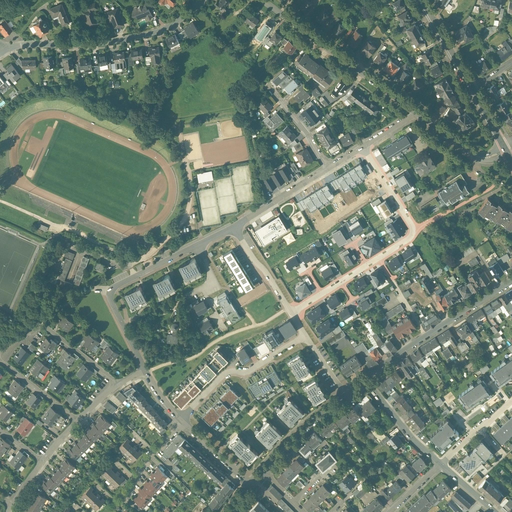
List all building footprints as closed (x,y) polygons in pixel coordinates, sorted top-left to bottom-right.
[(151,3),(147,0),(144,1),(145,5),(147,9),(149,9),(154,7),(151,3)] [(230,2),(227,0),(220,0),(218,3),(217,1),(214,4),(220,9),(220,10),(223,7),(224,8),(230,2)] [(313,4),(306,0),(305,0),(300,7),(307,12),(313,4)] [(401,0),(396,0),(392,3),(394,6),(392,7),(394,11),(398,9),(403,6),(404,5),(401,0)] [(490,0),(490,8),(493,8),(495,8),(499,9),(499,6),(500,6),(501,3),(500,3),(500,0),(490,0)] [(95,3),(86,6),(87,10),(82,12),(87,26),(97,23),(92,10),(97,8),(95,3)] [(69,23),(61,5),(49,10),(52,18),(58,16),(62,25),(69,23)] [(142,6),(140,6),(138,7),(134,9),(134,10),(133,15),(135,16),(140,14),(142,17),(145,15),(146,17),(147,19),(150,19),(152,17),(150,13),(151,13),(149,9),(147,9),(145,5),(142,6)] [(118,8),(106,13),(108,17),(111,16),(115,28),(124,24),(118,8)] [(400,14),(398,15),(401,21),(399,22),(401,25),(403,24),(409,20),(408,19),(411,17),(411,16),(410,14),(409,14),(407,10),(400,14)] [(322,11),(316,19),(323,23),(326,20),(327,18),(329,16),(326,14),(325,13),(324,13),(322,11)] [(258,20),(249,13),(245,20),(254,27),(258,20)] [(38,20),(36,21),(37,22),(33,25),(33,26),(30,28),(33,33),(37,31),(40,35),(47,31),(44,25),(45,25),(45,24),(45,23),(45,22),(44,22),(43,22),(43,23),(39,18),(37,19),(38,20)] [(5,21),(0,24),(0,30),(4,36),(12,30),(5,21)] [(463,21),(460,24),(454,29),(455,31),(466,25),(463,21)] [(193,22),(184,28),(185,29),(188,34),(189,36),(195,32),(195,33),(199,30),(193,22)] [(341,25),(338,23),(333,30),(339,35),(342,32),(343,30),(345,28),(343,26),(341,24),(341,25)] [(415,24),(407,28),(407,29),(408,31),(406,31),(408,35),(410,34),(412,39),(421,34),(417,28),(418,28),(417,25),(416,26),(415,24)] [(455,31),(454,32),(459,40),(466,36),(468,39),(473,36),(471,31),(472,31),(470,28),(469,29),(466,25),(455,31)] [(493,26),(486,27),(478,37),(480,40),(498,27),(497,25),(493,26)] [(350,29),(345,36),(348,38),(353,31),(350,29)] [(275,31),(273,34),(274,34),(270,39),(273,42),(272,43),(275,44),(275,43),(276,44),(277,42),(278,42),(280,40),(279,39),(281,37),(277,34),(278,33),(275,31)] [(356,31),(352,35),(353,35),(348,41),(355,46),(359,40),(363,36),(356,31)] [(265,36),(259,32),(256,36),(261,40),(262,40),(265,36)] [(175,34),(166,39),(170,46),(179,42),(175,34)] [(421,34),(412,39),(415,43),(413,44),(414,47),(416,46),(419,45),(424,42),(425,41),(423,38),(424,36),(423,35),(421,34)] [(511,49),(506,40),(502,43),(504,46),(497,51),(500,56),(501,56),(503,59),(511,52),(511,49)] [(369,42),(367,41),(360,50),(369,56),(376,47),(371,43),(371,42),(370,41),(369,42)] [(288,42),(284,48),(287,51),(286,51),(287,52),(288,51),(291,54),(296,47),(288,42)] [(159,46),(149,48),(150,56),(151,56),(152,62),(160,60),(160,55),(159,46)] [(142,49),(131,50),(132,55),(133,59),(143,58),(142,49)] [(427,50),(422,53),(418,55),(421,60),(423,59),(432,54),(431,51),(429,49),(427,50)] [(124,51),(114,53),(116,67),(126,65),(124,51)] [(380,52),(374,60),(374,61),(376,63),(377,63),(377,62),(380,65),(381,65),(384,60),(386,56),(380,52)] [(319,65),(308,57),(309,55),(305,53),(302,57),(300,55),(295,63),(312,75),(315,71),(314,71),(319,65)] [(106,54),(96,55),(98,64),(108,62),(108,61),(106,54)] [(432,54),(423,59),(424,60),(425,60),(427,63),(432,60),(432,61),(435,59),(434,56),(433,56),(432,54)] [(51,55),(43,56),(44,66),(53,65),(52,61),(53,61),(52,58),(51,55)] [(71,55),(61,56),(62,60),(62,63),(63,63),(63,66),(64,70),(73,69),(71,55)] [(88,55),(85,56),(85,57),(79,57),(79,60),(79,62),(80,63),(80,66),(85,66),(85,67),(85,70),(91,69),(91,68),(91,67),(89,56),(88,56),(88,55)] [(34,59),(22,60),(22,65),(22,68),(29,67),(29,68),(35,67),(34,59)] [(484,60),(480,62),(479,61),(477,62),(478,64),(474,66),(479,74),(483,72),(483,71),(488,68),(489,69),(484,60)] [(398,66),(391,61),(385,69),(386,69),(385,69),(386,70),(386,71),(387,71),(388,71),(389,71),(393,74),(397,68),(398,66)] [(18,71),(11,63),(5,68),(8,71),(6,73),(5,71),(9,76),(9,77),(12,80),(18,75),(16,73),(18,71)] [(326,69),(320,65),(320,64),(319,65),(314,71),(315,71),(316,72),(313,76),(314,75),(317,78),(316,79),(321,83),(322,82),(326,84),(325,85),(328,81),(330,82),(334,77),(334,76),(333,77),(328,72),(329,70),(327,69),(326,69)] [(432,67),(429,69),(432,74),(433,73),(435,76),(443,72),(440,67),(441,67),(439,64),(438,65),(438,64),(432,67)] [(403,70),(402,71),(397,77),(398,78),(397,79),(398,80),(399,81),(400,80),(401,80),(404,82),(405,80),(406,80),(406,81),(406,80),(406,81),(409,77),(408,76),(410,74),(406,70),(407,69),(405,67),(403,70)] [(283,71),(273,80),(278,85),(289,75),(288,75),(284,71),(283,71)] [(415,74),(407,83),(410,85),(415,78),(415,79),(417,76),(415,74)] [(289,75),(278,85),(279,84),(283,89),(293,79),(293,80),(289,75)] [(415,79),(415,78),(410,85),(409,86),(413,88),(412,89),(415,92),(416,91),(418,88),(420,89),(423,84),(415,79)] [(447,81),(445,78),(436,83),(438,87),(436,88),(440,95),(442,94),(442,95),(444,98),(454,92),(452,89),(448,81),(447,81)] [(293,79),(283,89),(284,88),(288,93),(295,86),(298,84),(293,79)] [(346,83),(343,81),(343,82),(341,80),(334,88),(332,91),(337,96),(340,93),(341,94),(343,91),(344,92),(349,85),(346,83)] [(308,93),(304,88),(306,86),(303,83),(302,84),(298,88),(301,91),(294,97),(299,102),(308,93)] [(436,83),(429,87),(431,91),(427,94),(431,101),(434,100),(437,102),(442,95),(442,94),(440,95),(436,88),(438,87),(436,83)] [(494,84),(487,89),(491,95),(490,95),(492,98),(500,93),(500,94),(503,92),(500,88),(498,90),(494,84)] [(320,94),(314,86),(309,90),(315,98),(320,94)] [(361,95),(354,89),(349,95),(346,99),(343,100),(343,101),(347,106),(350,104),(354,101),(361,95)] [(454,92),(444,98),(447,103),(449,102),(450,106),(459,101),(459,100),(458,98),(457,97),(454,92)] [(369,101),(361,95),(354,101),(359,105),(358,106),(361,107),(362,106),(364,108),(369,101)] [(272,107),(264,99),(257,105),(265,113),(266,112),(267,111),(272,107)] [(501,102),(497,105),(502,114),(509,109),(506,104),(507,103),(505,100),(501,102)] [(304,107),(306,110),(312,105),(313,104),(311,101),(304,107)] [(377,106),(369,101),(364,108),(366,109),(363,112),(366,114),(368,111),(371,114),(372,112),(375,114),(378,109),(376,108),(377,106)] [(463,109),(459,101),(450,106),(451,106),(452,105),(457,113),(463,109)] [(446,109),(439,104),(436,109),(442,114),(446,109)] [(302,113),(306,119),(316,111),(312,105),(306,110),(302,113)] [(454,111),(451,108),(450,108),(444,115),(452,121),(456,114),(454,112),(454,111)] [(316,111),(306,119),(311,125),(312,124),(319,119),(321,117),(316,111)] [(459,115),(458,116),(459,117),(455,120),(464,129),(467,126),(468,128),(471,125),(472,125),(473,125),(474,124),(474,123),(474,122),(473,121),(465,111),(462,115),(461,114),(460,114),(459,115)] [(283,121),(277,114),(273,118),(272,117),(270,119),(266,123),(273,130),(283,121)] [(319,119),(312,124),(314,127),(321,121),(319,119)] [(324,123),(315,130),(317,133),(326,127),(324,123)] [(296,136),(287,126),(278,134),(281,137),(283,136),(289,143),(296,136)] [(334,139),(326,127),(317,133),(320,138),(321,137),(325,144),(324,144),(330,154),(342,147),(336,137),(334,139)] [(349,132),(340,137),(344,145),(353,140),(349,132)] [(384,148),(390,158),(397,153),(398,155),(410,148),(409,146),(414,143),(408,133),(384,148)] [(297,143),(293,146),(296,151),(303,147),(299,141),(297,143)] [(306,149),(296,155),(299,161),(310,155),(306,149)] [(310,155),(299,161),(302,166),(313,161),(310,155)] [(430,157),(426,159),(426,158),(423,160),(424,161),(416,166),(418,169),(416,170),(417,172),(419,171),(421,174),(428,170),(429,171),(434,169),(433,167),(435,165),(430,157)] [(360,163),(354,167),(362,179),(367,175),(362,167),(360,163)] [(299,171),(294,164),(291,166),(291,167),(295,173),(299,171)] [(287,166),(278,171),(285,182),(291,178),(289,174),(291,173),(289,169),(287,166)] [(362,179),(354,167),(348,171),(356,183),(362,179)] [(398,167),(390,172),(392,175),(400,171),(398,167)] [(197,173),(199,182),(213,179),(212,170),(197,173)] [(270,176),(277,187),(285,182),(278,171),(270,176)] [(356,183),(348,171),(342,174),(350,186),(356,183)] [(404,172),(394,178),(398,185),(408,179),(404,172)] [(461,173),(446,182),(448,185),(439,191),(445,202),(447,201),(449,204),(452,202),(469,191),(461,179),(463,177),(461,173)] [(350,186),(342,174),(337,178),(341,186),(344,190),(350,186)] [(264,184),(267,188),(269,187),(271,190),(277,187),(270,176),(262,181),(264,184)] [(413,185),(408,179),(398,185),(403,192),(413,185)] [(269,187),(267,188),(264,184),(262,186),(265,194),(269,192),(271,190),(269,187)] [(327,184),(321,188),(329,200),(334,196),(332,192),(327,184)] [(329,200),(321,188),(315,191),(323,203),(329,200)] [(323,203),(315,191),(309,195),(317,207),(323,203)] [(413,191),(405,196),(408,200),(415,195),(413,191)] [(317,207),(309,195),(303,199),(307,207),(310,211),(317,207)] [(374,206),(376,205),(381,202),(379,198),(371,202),(374,206)] [(435,198),(421,207),(423,211),(436,203),(438,206),(440,205),(435,198)] [(488,198),(478,211),(484,215),(485,214),(489,217),(490,216),(497,206),(492,202),(492,203),(490,202),(491,200),(488,198)] [(386,199),(381,202),(376,205),(380,211),(380,212),(390,206),(386,199)] [(509,211),(499,204),(497,206),(490,216),(496,221),(497,219),(501,222),(502,221),(509,211)] [(394,212),(390,206),(380,212),(384,218),(386,217),(388,221),(391,219),(389,216),(394,212)] [(511,211),(510,210),(509,211),(502,221),(505,223),(505,224),(511,229),(511,227),(511,228),(511,227),(511,211)] [(288,229),(279,215),(255,230),(264,244),(273,238),(272,237),(277,233),(278,235),(288,229)] [(387,225),(393,221),(392,218),(391,219),(388,221),(384,223),(386,226),(388,225),(387,225)] [(397,219),(393,221),(387,225),(388,225),(391,231),(401,225),(400,223),(397,219)] [(349,226),(351,229),(355,234),(363,229),(358,220),(350,225),(349,226)] [(346,232),(351,229),(349,226),(350,225),(347,222),(342,225),(343,227),(346,232)] [(395,237),(401,233),(405,231),(402,227),(403,227),(401,225),(391,231),(395,237)] [(343,227),(340,229),(345,237),(348,235),(346,232),(343,227)] [(345,237),(340,229),(333,234),(339,244),(346,240),(345,237)] [(374,237),(374,236),(376,235),(373,230),(365,234),(369,240),(374,237)] [(283,235),(288,243),(296,239),(291,231),(283,235)] [(381,247),(374,237),(369,240),(364,243),(366,246),(364,247),(367,252),(369,251),(370,254),(381,247)] [(471,245),(462,251),(465,256),(474,250),(471,245)] [(315,248),(307,253),(306,253),(311,260),(311,261),(320,255),(315,248)] [(412,248),(404,253),(408,260),(416,255),(418,258),(422,255),(417,248),(413,250),(412,248)] [(236,256),(232,249),(223,255),(227,261),(236,256)] [(344,256),(350,253),(347,249),(340,254),(342,258),(344,256)] [(74,254),(66,251),(64,256),(72,260),(74,254)] [(352,251),(350,253),(344,256),(350,264),(357,260),(352,251)] [(506,251),(503,253),(504,255),(498,258),(502,263),(510,259),(506,251)] [(306,253),(307,253),(306,253),(302,256),(306,263),(311,260),(306,253)] [(240,262),(236,256),(227,261),(231,267),(240,262)] [(398,256),(389,262),(394,270),(406,263),(402,256),(399,258),(398,256)] [(83,257),(73,283),(79,285),(89,259),(83,257)] [(299,263),(295,257),(286,263),(290,270),(300,264),(299,263)] [(476,257),(468,262),(471,267),(479,262),(476,257)] [(195,258),(179,266),(186,279),(192,276),(202,271),(195,258)] [(66,259),(56,285),(70,290),(73,284),(64,281),(72,261),(66,259)] [(497,261),(490,266),(496,276),(504,271),(499,264),(497,261)] [(104,265),(97,262),(96,262),(94,268),(102,270),(102,271),(103,267),(104,268),(105,266),(104,266),(105,265),(104,264),(104,265)] [(243,268),(240,262),(231,267),(234,274),(243,268)] [(330,267),(334,272),(338,270),(334,263),(331,265),(330,264),(328,266),(329,267),(330,267)] [(433,276),(425,263),(421,266),(422,268),(424,267),(425,270),(431,277),(433,276)] [(335,275),(334,272),(330,267),(329,267),(322,272),(327,280),(335,275)] [(373,277),(370,279),(375,287),(387,279),(380,267),(371,273),(373,277)] [(247,275),(243,268),(234,274),(238,280),(247,275)] [(481,273),(479,274),(479,273),(477,269),(472,272),(473,273),(469,276),(469,275),(468,276),(470,279),(467,281),(472,290),(477,287),(480,285),(479,284),(481,283),(482,284),(484,282),(485,283),(490,279),(484,271),(481,273)] [(169,274),(153,281),(160,295),(176,287),(169,274)] [(251,281),(247,275),(238,280),(242,286),(251,281)] [(369,284),(364,276),(354,282),(359,290),(369,284)] [(428,279),(426,277),(421,280),(428,292),(432,290),(431,288),(432,287),(427,279),(428,279)] [(255,287),(251,281),(242,286),(246,293),(255,287)] [(467,281),(462,284),(462,283),(458,286),(464,296),(472,290),(467,281)] [(305,283),(296,288),(301,297),(310,291),(305,283)] [(140,285),(125,293),(132,307),(147,299),(140,285)] [(453,290),(445,295),(450,303),(451,304),(457,300),(457,299),(455,296),(458,294),(453,287),(452,288),(453,290)] [(371,288),(364,292),(367,296),(359,301),(363,308),(374,301),(369,293),(373,291),(371,288)] [(411,294),(408,289),(404,291),(402,292),(404,295),(406,298),(411,294)] [(223,307),(231,301),(225,291),(217,296),(219,298),(217,299),(220,305),(221,304),(223,307)] [(329,302),(326,304),(330,310),(331,312),(335,309),(334,307),(342,302),(337,293),(328,299),(329,302)] [(444,295),(443,296),(442,295),(440,296),(439,293),(437,294),(436,295),(439,299),(436,300),(442,308),(447,305),(450,303),(445,295),(444,295)] [(509,301),(504,294),(499,297),(503,304),(503,305),(507,310),(510,308),(511,311),(511,303),(511,301),(509,302),(509,301)] [(384,296),(376,302),(380,307),(388,302),(384,296)] [(502,305),(498,298),(497,298),(490,303),(495,309),(495,310),(497,313),(502,310),(503,312),(504,312),(507,310),(503,305),(503,304),(502,305)] [(210,309),(205,300),(196,305),(201,314),(210,309)] [(222,313),(224,317),(236,309),(231,301),(223,307),(225,311),(222,313)] [(400,303),(384,314),(387,319),(404,309),(400,303)] [(490,303),(483,307),(483,308),(487,314),(495,309),(490,303)] [(322,307),(321,305),(308,313),(313,322),(330,310),(326,304),(322,307)] [(353,307),(350,309),(348,307),(341,311),(346,319),(353,314),(354,317),(358,314),(353,307)] [(236,309),(224,317),(226,319),(229,317),(232,322),(240,317),(236,309)] [(481,309),(474,313),(478,320),(485,315),(481,309)] [(67,310),(61,315),(58,319),(59,317),(62,320),(65,317),(69,312),(67,310)] [(474,313),(466,318),(468,320),(471,324),(472,324),(475,322),(478,320),(474,313)] [(427,320),(431,327),(434,325),(441,320),(437,314),(435,315),(428,319),(427,320)] [(408,315),(392,326),(390,323),(390,324),(394,330),(399,338),(407,333),(409,332),(409,331),(416,327),(408,315)] [(65,317),(62,320),(58,325),(67,331),(66,330),(72,322),(73,323),(65,317)] [(211,319),(201,325),(206,333),(216,327),(211,319)] [(296,330),(290,319),(279,326),(286,337),(296,330)] [(328,319),(317,327),(322,335),(330,329),(334,335),(342,329),(338,324),(334,327),(329,319),(328,319)] [(172,327),(173,328),(177,328),(178,327),(179,326),(180,324),(179,322),(177,321),(175,320),(173,321),(171,322),(171,325),(172,327)] [(425,321),(421,324),(422,325),(426,330),(431,327),(427,320),(425,321)] [(472,324),(471,324),(468,320),(466,321),(472,330),(475,328),(472,324)] [(466,321),(466,322),(464,322),(463,323),(463,324),(456,328),(463,338),(465,336),(464,335),(469,332),(472,330),(466,321)] [(377,334),(369,322),(365,324),(373,336),(376,334),(377,334)] [(390,324),(385,327),(388,333),(394,330),(390,324)] [(168,333),(168,339),(178,340),(178,333),(176,333),(177,328),(173,328),(173,333),(168,333)] [(272,329),(261,336),(270,349),(281,343),(272,329)] [(334,335),(326,340),(329,345),(345,335),(342,329),(334,335)] [(458,343),(449,329),(443,333),(447,340),(448,341),(449,342),(451,341),(454,345),(458,343)] [(443,333),(437,336),(442,343),(443,342),(444,342),(444,343),(447,341),(446,340),(447,340),(443,333)] [(379,337),(378,338),(376,334),(373,336),(379,346),(383,343),(379,337)] [(99,342),(89,335),(85,339),(87,341),(84,344),(92,351),(91,350),(97,342),(99,343),(99,342)] [(50,341),(46,338),(39,348),(47,354),(51,349),(52,350),(56,344),(51,340),(50,341)] [(435,338),(428,342),(432,349),(439,344),(435,338)] [(392,343),(389,340),(388,341),(387,340),(385,341),(386,342),(385,343),(393,353),(397,350),(392,343)] [(251,348),(247,341),(242,344),(244,347),(236,352),(242,363),(251,358),(247,351),(251,348)] [(460,344),(464,350),(469,347),(465,341),(460,344)] [(268,350),(263,342),(257,346),(252,349),(256,355),(260,353),(261,355),(268,350)] [(428,342),(420,347),(425,353),(432,349),(428,342)] [(393,353),(385,343),(381,346),(389,356),(393,353)] [(360,344),(354,348),(357,353),(363,349),(360,344)] [(118,354),(109,347),(106,351),(101,357),(110,365),(118,354)] [(30,354),(21,348),(16,355),(15,354),(15,355),(13,358),(19,363),(21,365),(28,355),(30,354)] [(225,363),(229,359),(218,348),(214,352),(217,355),(225,363)] [(423,355),(418,349),(418,348),(417,349),(418,349),(411,354),(410,354),(411,355),(415,361),(416,360),(419,364),(424,360),(422,356),(423,356),(423,355)] [(377,349),(371,354),(374,358),(375,360),(382,355),(377,349)] [(299,350),(287,357),(299,378),(311,370),(299,350)] [(72,356),(65,351),(59,360),(67,366),(73,357),(72,356)] [(221,367),(225,363),(217,355),(213,359),(221,367)] [(355,355),(340,366),(347,375),(353,371),(356,369),(362,365),(355,355)] [(511,356),(491,372),(496,379),(495,380),(499,386),(511,376),(511,356)] [(412,363),(407,357),(403,360),(411,370),(413,368),(411,364),(412,363)] [(368,362),(366,363),(371,370),(378,364),(375,360),(374,358),(368,362)] [(217,371),(221,367),(213,359),(209,363),(217,371)] [(67,366),(59,360),(56,363),(67,371),(70,367),(69,367),(70,366),(69,366),(68,366),(67,366)] [(411,370),(403,360),(399,363),(404,369),(403,369),(409,377),(413,374),(411,370)] [(49,369),(40,361),(36,367),(31,372),(31,373),(41,380),(49,369)] [(213,375),(217,371),(209,363),(207,361),(204,365),(213,375)] [(489,368),(486,364),(479,368),(483,373),(489,368)] [(90,370),(83,365),(84,365),(77,374),(76,374),(85,381),(89,376),(92,372),(90,370)] [(210,379),(213,375),(204,365),(200,369),(201,370),(210,379)] [(206,383),(210,379),(201,370),(197,374),(206,383)] [(276,370),(272,373),(278,383),(282,381),(276,370)] [(397,371),(396,370),(395,371),(396,371),(394,372),(391,375),(397,382),(396,381),(398,379),(399,380),(402,378),(401,376),(397,371)] [(272,373),(267,375),(274,386),(278,383),(272,373)] [(202,387),(206,383),(197,374),(193,378),(202,387)] [(267,375),(263,378),(269,388),(274,386),(267,375)] [(397,382),(391,375),(390,375),(389,377),(388,377),(385,379),(392,387),(391,385),(393,384),(394,385),(397,382)] [(314,376),(302,383),(313,400),(325,392),(323,388),(324,388),(318,378),(316,379),(314,376)] [(64,383),(56,377),(52,383),(49,387),(57,392),(64,383)] [(197,391),(202,387),(193,378),(189,383),(197,391)] [(263,378),(258,381),(264,391),(269,388),(263,378)] [(485,378),(460,395),(465,402),(463,404),(467,410),(494,391),(485,378)] [(392,387),(385,379),(385,380),(383,381),(380,384),(386,391),(387,391),(386,390),(388,388),(389,389),(392,387)] [(20,384),(14,380),(11,384),(12,384),(7,391),(15,397),(23,387),(20,384)] [(258,381),(253,384),(260,394),(264,391),(258,381)] [(193,395),(197,391),(189,383),(184,387),(193,395)] [(253,384),(249,386),(255,396),(260,394),(253,384)] [(189,399),(193,395),(184,387),(184,386),(180,390),(189,399)] [(239,396),(230,388),(220,398),(228,407),(239,396)] [(141,394),(136,389),(128,397),(130,396),(135,401),(133,402),(134,402),(135,401),(141,394)] [(185,403),(189,399),(180,390),(176,394),(185,403)] [(71,396),(68,401),(77,408),(84,399),(80,396),(80,397),(78,395),(79,394),(75,391),(71,396)] [(36,396),(32,394),(26,402),(35,408),(41,400),(36,396)] [(141,394),(135,401),(139,405),(145,400),(146,399),(141,394)] [(182,407),(185,403),(176,394),(172,397),(182,407)] [(367,395),(353,407),(361,416),(366,422),(369,419),(366,416),(365,416),(359,408),(369,399),(370,401),(372,400),(372,398),(369,395),(367,395)] [(397,402),(395,403),(396,403),(398,405),(397,405),(400,409),(407,402),(406,403),(405,401),(406,400),(403,397),(397,402)] [(440,397),(433,402),(437,407),(443,402),(440,397)] [(221,414),(228,407),(220,398),(212,406),(221,414)] [(290,398),(277,411),(290,424),(303,411),(290,398)] [(369,399),(359,408),(365,416),(366,416),(375,408),(370,401),(369,399)] [(145,400),(139,405),(138,406),(143,411),(149,404),(145,400)] [(407,402),(400,409),(402,412),(402,411),(404,414),(406,413),(411,409),(412,408),(409,405),(408,405),(407,403),(408,403),(407,402)] [(149,404),(143,411),(148,415),(154,409),(149,404)] [(353,407),(352,405),(345,411),(351,419),(354,422),(361,416),(353,407)] [(211,425),(221,414),(212,406),(202,417),(211,425)] [(12,413),(5,407),(1,411),(0,413),(0,416),(5,421),(12,413)] [(50,407),(42,419),(51,426),(56,420),(61,423),(65,419),(60,415),(50,407)] [(447,408),(441,413),(444,416),(450,411),(447,408)] [(159,413),(154,409),(148,415),(152,420),(158,414),(159,413)] [(345,411),(335,419),(343,428),(348,424),(346,422),(351,419),(345,411)] [(409,417),(408,419),(410,421),(412,424),(420,418),(419,418),(417,416),(418,416),(416,412),(414,413),(409,417)] [(111,423),(101,414),(98,418),(108,428),(111,424),(112,424),(111,423)] [(158,414),(152,420),(151,421),(156,425),(162,419),(158,414)] [(108,428),(98,418),(95,421),(97,423),(95,425),(103,432),(103,433),(108,428)] [(338,426),(331,418),(325,424),(331,431),(332,432),(332,431),(331,429),(334,427),(335,429),(338,426)] [(420,418),(412,424),(415,427),(417,429),(416,429),(417,430),(418,429),(423,425),(425,423),(422,420),(421,421),(419,419),(420,418)] [(22,423),(17,430),(25,436),(24,435),(32,424),(33,425),(25,419),(22,423)] [(162,419),(156,425),(161,430),(165,426),(167,423),(162,419)] [(449,419),(433,434),(439,441),(435,445),(441,451),(461,432),(449,419)] [(281,433),(268,420),(256,433),(269,446),(281,433)] [(510,435),(511,433),(511,427),(507,422),(502,426),(510,435)] [(103,432),(95,425),(93,423),(90,425),(92,427),(90,429),(99,437),(103,432)] [(325,424),(318,429),(323,436),(329,431),(330,432),(331,431),(325,424)] [(161,430),(159,432),(161,435),(167,429),(165,426),(161,430)] [(506,439),(510,435),(502,426),(498,430),(506,439)] [(99,437),(90,429),(89,427),(86,430),(88,432),(86,434),(94,442),(99,437)] [(376,436),(371,430),(365,435),(370,441),(375,438),(376,436)] [(502,443),(506,439),(498,430),(493,434),(502,443)] [(94,442),(86,434),(84,432),(81,435),(83,436),(81,438),(81,439),(89,446),(94,442)] [(322,441),(314,432),(305,440),(313,449),(322,441)] [(237,434),(229,442),(248,461),(257,452),(237,434)] [(396,434),(389,439),(393,444),(392,444),(393,445),(393,444),(395,447),(402,441),(396,434)] [(178,435),(172,440),(173,441),(163,452),(164,453),(169,457),(179,446),(185,439),(180,435),(179,436),(178,435)] [(5,440),(0,437),(0,454),(1,455),(9,444),(5,440)] [(89,446),(81,439),(81,438),(79,437),(77,439),(79,441),(77,443),(85,451),(89,446)] [(127,438),(118,449),(123,453),(131,445),(128,443),(130,441),(127,438)] [(192,445),(185,439),(179,446),(186,452),(192,445)] [(313,449),(305,440),(298,448),(307,457),(314,450),(313,449)] [(493,451),(482,440),(475,446),(477,447),(474,449),(484,460),(493,451)] [(85,451),(77,443),(75,441),(72,444),(74,446),(72,448),(80,456),(85,451)] [(131,445),(123,453),(128,458),(135,449),(136,450),(137,448),(135,445),(133,447),(131,445)] [(198,451),(192,445),(186,452),(192,457),(198,451)] [(80,456),(72,448),(70,446),(66,450),(77,460),(80,456)] [(135,449),(128,458),(132,462),(142,452),(139,450),(138,451),(136,450),(135,449)] [(474,449),(469,454),(468,453),(461,459),(463,460),(460,463),(460,464),(469,474),(484,460),(474,449)] [(22,454),(18,451),(14,457),(13,456),(10,461),(9,462),(18,468),(26,457),(22,454)] [(203,456),(198,451),(192,457),(197,462),(203,456)] [(337,459),(329,451),(315,463),(319,467),(322,471),(323,471),(328,466),(329,467),(332,465),(331,464),(337,459)] [(169,457),(164,453),(161,457),(165,461),(169,457)] [(209,461),(203,456),(197,462),(203,467),(209,461)] [(76,467),(66,457),(62,461),(72,471),(76,467)] [(180,461),(175,457),(171,461),(176,465),(180,461)] [(426,464),(420,457),(417,460),(418,461),(414,465),(418,470),(426,464)] [(297,459),(296,458),(294,461),(293,461),(291,463),(291,464),(290,465),(296,471),(299,468),(300,468),(303,465),(301,463),(297,459)] [(72,471),(62,461),(59,464),(61,466),(59,468),(67,475),(67,476),(72,471)] [(214,466),(209,461),(203,467),(208,473),(214,466)] [(110,465),(101,475),(105,480),(113,471),(111,469),(113,467),(110,465)] [(180,469),(176,465),(171,470),(176,474),(180,469)] [(296,471),(290,465),(288,467),(287,467),(285,469),(286,469),(283,472),(290,478),(296,471)] [(411,471),(405,465),(399,471),(400,473),(404,477),(407,481),(414,474),(411,471)] [(67,475),(59,468),(57,466),(55,468),(57,470),(55,472),(63,480),(67,476),(67,475)] [(167,476),(157,466),(155,468),(159,472),(156,475),(152,472),(150,474),(152,475),(161,483),(167,476)] [(220,471),(214,466),(208,473),(214,478),(220,471)] [(63,480),(55,472),(53,470),(50,473),(52,475),(50,477),(58,485),(63,480)] [(113,471),(105,480),(110,484),(118,476),(120,474),(117,472),(115,473),(113,471)] [(220,471),(214,478),(219,483),(221,482),(225,476),(226,476),(220,471)] [(283,472),(282,474),(281,473),(279,475),(280,476),(277,478),(286,487),(290,484),(286,481),(290,478),(283,472)] [(476,483),(483,477),(477,472),(471,477),(476,483)] [(58,485),(50,477),(48,475),(45,478),(47,479),(45,481),(45,482),(54,489),(58,485)] [(161,483),(152,475),(150,477),(154,480),(150,484),(147,481),(145,482),(155,492),(162,485),(161,483)] [(118,476),(110,484),(115,489),(125,479),(122,476),(120,478),(118,476)] [(226,476),(225,476),(221,482),(225,485),(221,489),(228,495),(234,488),(235,485),(226,476)] [(349,479),(347,476),(339,484),(343,488),(346,492),(355,483),(350,478),(349,479)] [(54,489),(45,482),(45,481),(44,480),(40,484),(50,493),(54,489)] [(304,484),(300,480),(296,484),(300,488),(304,484)] [(400,484),(396,480),(393,484),(394,485),(391,487),(395,492),(402,486),(400,485),(400,484)] [(443,480),(432,490),(440,499),(443,496),(444,497),(449,492),(448,491),(451,488),(443,480)] [(503,496),(485,480),(479,487),(496,503),(503,496)] [(331,487),(326,481),(323,484),(329,490),(331,487)] [(155,492),(145,482),(143,484),(147,488),(144,491),(140,488),(138,490),(139,491),(140,491),(148,499),(155,492)] [(359,491),(355,495),(359,499),(371,487),(367,483),(359,491)] [(323,484),(320,487),(320,486),(318,488),(318,489),(316,491),(323,498),(330,491),(329,490),(323,484)] [(283,496),(273,486),(269,490),(279,500),(283,496)] [(390,486),(387,489),(385,487),(381,491),(387,497),(389,498),(395,492),(391,487),(390,486)] [(91,488),(81,498),(86,502),(94,494),(91,492),(93,490),(91,488)] [(228,495),(221,489),(215,496),(222,502),(228,495)] [(432,490),(431,489),(426,494),(433,503),(434,504),(440,499),(432,490)] [(47,498),(35,491),(32,495),(44,503),(47,498)] [(148,499),(140,491),(139,491),(138,493),(142,496),(138,500),(135,497),(133,499),(143,508),(150,500),(148,499)] [(323,498),(316,491),(315,493),(314,492),(312,494),(313,495),(310,497),(317,504),(323,498)] [(387,497),(381,491),(378,494),(384,501),(387,497)] [(471,505),(455,491),(451,497),(463,508),(464,507),(467,509),(471,505)] [(425,493),(404,511),(423,511),(433,503),(426,494),(425,493)] [(94,494),(86,502),(91,507),(98,498),(99,499),(100,497),(98,494),(96,496),(94,494)] [(44,503),(32,495),(30,498),(32,500),(31,502),(40,508),(44,503)] [(222,502),(215,496),(209,503),(216,509),(222,502)] [(317,504),(310,497),(308,499),(306,501),(303,504),(310,511),(317,504)] [(377,497),(360,511),(375,511),(380,508),(379,507),(383,504),(377,497)] [(102,499),(101,501),(99,499),(98,498),(91,507),(95,511),(105,501),(102,499)] [(506,498),(500,504),(503,507),(508,500),(506,498)] [(508,500),(503,507),(508,511),(511,507),(511,506),(511,500),(510,498),(508,500)] [(37,511),(40,508),(31,502),(28,501),(26,504),(29,505),(27,508),(33,511),(37,511)] [(269,511),(258,502),(259,502),(258,501),(254,506),(250,510),(251,511),(269,511)]
